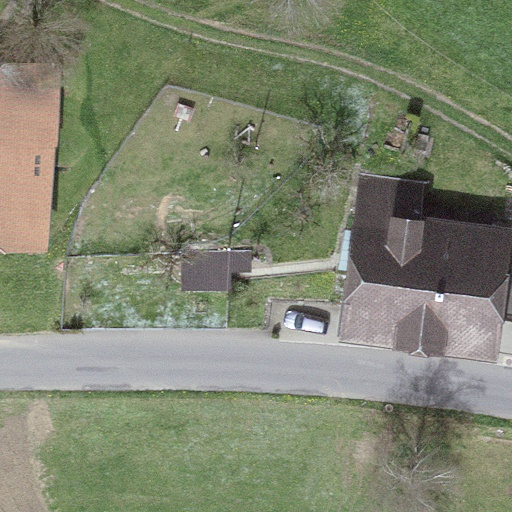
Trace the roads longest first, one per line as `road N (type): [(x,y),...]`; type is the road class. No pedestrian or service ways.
road 1 (unclassified): [(0,365),(194,358),(511,392)]
road 2 (track): [(116,0),(194,29),(386,77),(511,149)]
